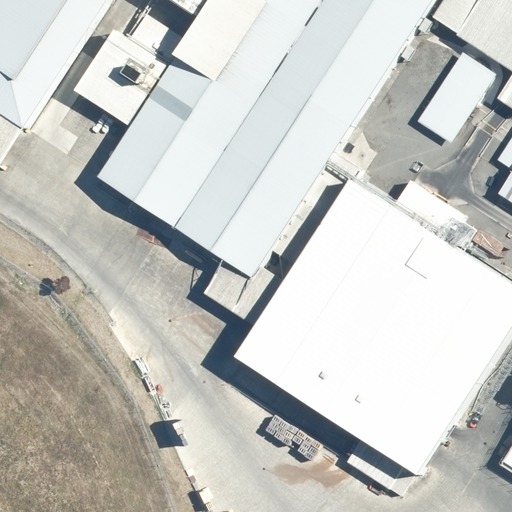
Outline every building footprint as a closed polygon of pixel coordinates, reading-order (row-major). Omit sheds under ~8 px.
[(0,0),(0,124),(13,133),(100,0),(0,0)] [(242,275),(418,9),(511,70),(511,0),(206,0),(90,175),(242,275)] [(498,75),(464,53),(419,122),(453,144),(498,75)] [(511,151),(485,193),(511,209),(511,151)] [(233,360),(412,475),(511,320),(511,278),(351,176),(233,360)] [(511,423),(493,454),(511,466),(511,423)] [(342,468),(289,434),(279,450),(331,484),(342,468)]
